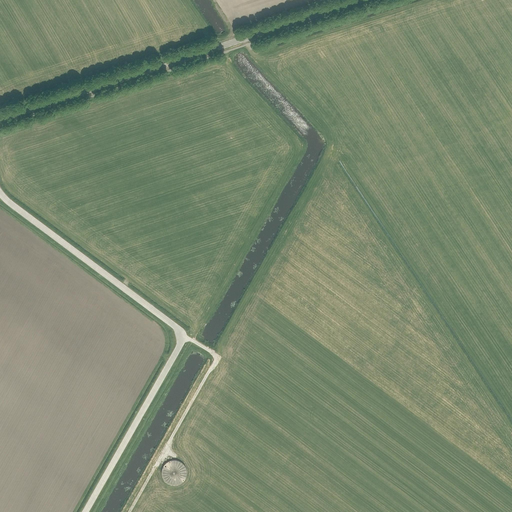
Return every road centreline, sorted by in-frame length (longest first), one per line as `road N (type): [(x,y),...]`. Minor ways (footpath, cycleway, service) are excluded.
road 1 (tertiary): [(84,511),(181,336),(0,194)]
road 2 (secondary): [(0,119),(362,0)]
